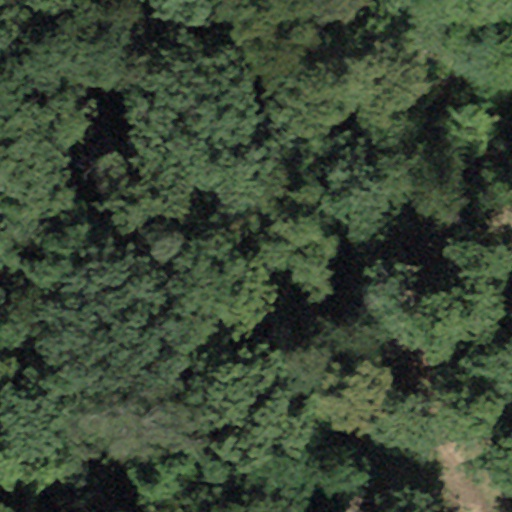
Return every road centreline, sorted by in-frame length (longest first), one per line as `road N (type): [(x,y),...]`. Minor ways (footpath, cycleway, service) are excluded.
road 1 (track): [(335,86),(305,112),(308,156),(378,213),(402,278),(392,350),(368,408),(343,511)]
road 2 (track): [(505,0),(335,86)]
